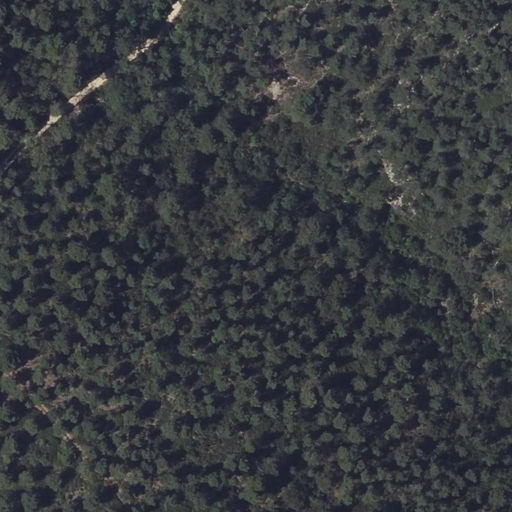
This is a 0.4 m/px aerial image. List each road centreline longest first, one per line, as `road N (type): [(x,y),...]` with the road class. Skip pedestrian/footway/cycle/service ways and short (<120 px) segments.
road 1 (track): [(181,0),(163,28),(0,171)]
road 2 (track): [(0,368),(109,477),(132,511)]
